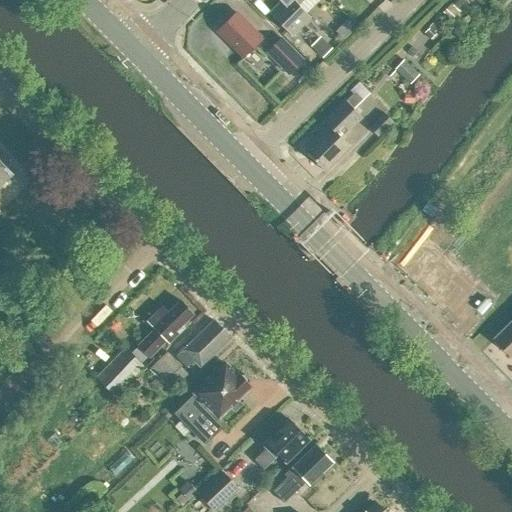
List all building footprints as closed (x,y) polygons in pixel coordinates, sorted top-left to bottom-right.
[(297,5),(301,0),(276,0),(280,3),(268,14),(290,37),(309,18),(297,5)] [(451,21),(460,12),(451,4),(442,13),(451,21)] [(243,58),(261,39),(235,13),(217,31),(243,58)] [(430,40),(443,27),(436,20),(428,28),(429,28),(423,34),(430,40)] [(289,77),(305,61),(281,37),(265,53),(289,77)] [(322,59),(332,49),(319,38),(310,47),(322,59)] [(419,75),(403,60),(394,70),(410,85),(419,75)] [(353,110),(361,102),(354,94),(345,102),(353,110)] [(339,137),(360,117),(353,110),(345,102),(323,123),(328,127),(303,151),(324,172),(349,147),(339,137)] [(384,115),(370,129),(378,138),(393,123),(384,115)] [(0,184),(10,175),(0,164),(0,184)] [(184,328),(181,325),(192,314),(180,301),(168,313),(161,307),(146,322),(153,330),(136,346),(138,348),(131,354),(125,348),(95,378),(102,385),(114,396),(124,385),(143,366),(137,360),(143,354),(148,359),(165,342),(168,344),(184,328)] [(199,369),(229,338),(212,321),(175,358),(186,369),(193,362),(199,369)] [(511,324),(497,339),(511,355),(511,324)] [(181,367),(167,352),(149,370),(163,384),(181,367)] [(241,404),(237,399),(249,388),(246,384),(247,383),(247,380),(242,375),(239,375),(238,376),(235,374),(234,375),(224,364),(193,393),(174,413),(192,430),(211,410),(219,418),(230,407),(234,411),(241,404)] [(285,462),(307,440),(288,420),(270,438),(270,437),(262,445),(265,449),(254,460),(263,469),(278,455),(285,462)] [(330,462),(330,458),(324,452),(321,453),(314,445),(282,476),(285,479),(271,493),(283,505),(305,483),(311,489),(324,476),(322,474),(332,464),(330,462)] [(213,511),(214,511),(238,490),(221,471),(197,495),(213,511)] [(385,511),(384,510),(380,510),(373,503),(362,511),(385,511)]
